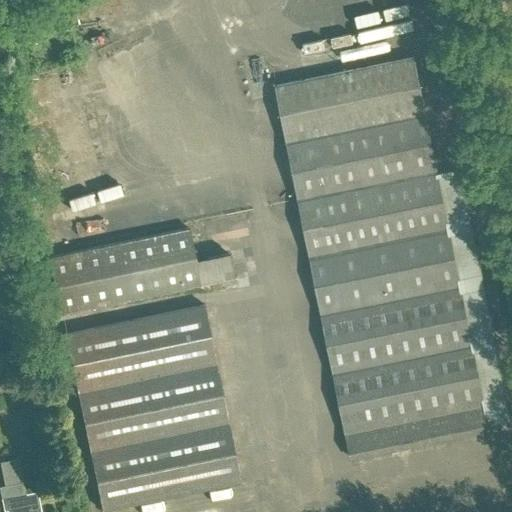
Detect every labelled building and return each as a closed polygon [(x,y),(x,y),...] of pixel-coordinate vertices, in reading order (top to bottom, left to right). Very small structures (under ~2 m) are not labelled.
[(489,429),(437,173),(413,56),(276,83),(352,457),(489,429)] [(111,301),(199,283),(233,276),(229,253),(194,260),(187,227),(49,256),(60,312),(95,304),(94,300),(110,296),(111,301)] [(203,301),(64,329),(100,509),(240,481),(203,301)] [(24,394),(29,412),(39,409),(35,391),(24,394)] [(0,493),(1,497),(24,492),(18,457),(0,460),(0,467),(4,484),(0,484),(0,493)] [(24,492),(1,497),(3,509),(27,504),(24,492)]
